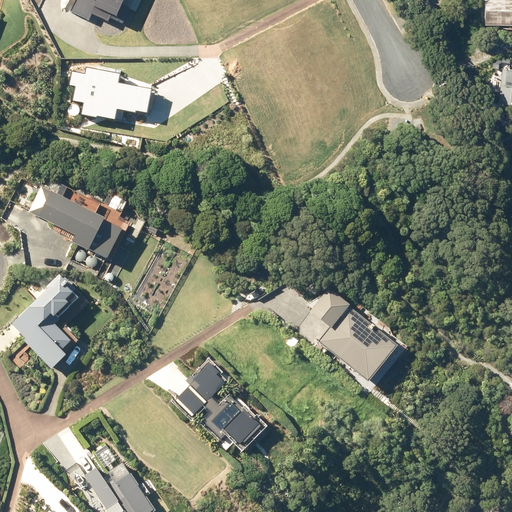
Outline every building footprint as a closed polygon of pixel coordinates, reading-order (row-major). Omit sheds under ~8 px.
[(511,0),(483,0),(484,23),(511,22),(511,0)] [(498,101),(511,101),(511,68),(501,68),(498,101)] [(151,92),(117,85),(119,77),(86,70),(85,77),(71,74),(68,87),(75,88),(72,103),(84,105),(81,117),(96,121),(96,119),(114,123),(116,112),(134,116),(135,114),(146,116),(151,92)] [(27,212),(75,235),(71,242),(107,260),(122,230),(104,221),(105,218),(40,186),(27,212)] [(105,191),(100,200),(121,210),(126,201),(105,191)] [(128,208),(121,219),(133,226),(127,236),(134,240),(146,219),(128,208)] [(80,290),(64,275),(12,324),(27,342),(8,359),(17,369),(30,358),(25,352),(31,347),(51,369),(66,356),(62,351),(71,343),(73,345),(77,341),(71,333),(73,332),(67,325),(89,306),(77,292),(80,290)] [(311,308),(308,312),(327,328),(315,342),(366,383),(395,346),(346,306),(347,305),(326,289),(320,297),(319,296),(315,300),(312,297),(306,304),(311,308)] [(285,343),(291,348),(297,341),(290,336),(285,343)] [(247,415),(246,413),(249,410),(237,397),(234,401),(230,397),(219,407),(210,398),(226,382),(209,364),(193,379),(190,376),(185,381),(190,386),(175,400),(192,417),(204,405),(212,413),(203,422),(220,440),(217,444),(224,452),(234,442),(238,446),(242,442),(244,444),(260,429),(258,427),(247,415)] [(154,511),(122,456),(84,478),(104,511),(154,511)] [(45,504),(51,510),(48,511),(79,511),(66,499),(59,491),(45,504)]
